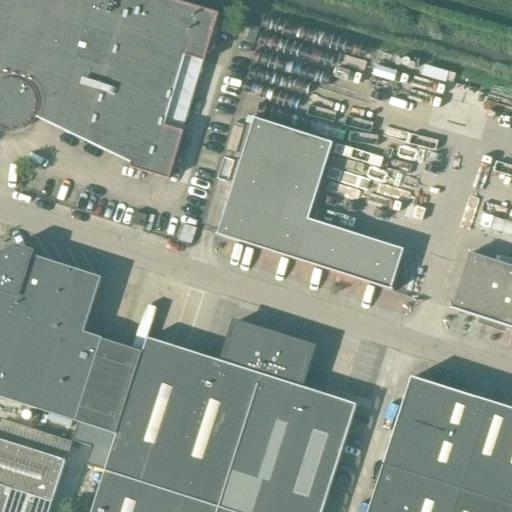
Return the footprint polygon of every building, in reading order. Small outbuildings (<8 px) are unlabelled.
[(165,126),(185,56),(205,62),(219,14),(171,0),(0,0),(0,128),(1,129),(3,130),(6,130),(9,131),(12,131),(14,131),(17,130),(20,130),(23,129),(25,127),(28,126),(30,124),(32,122),(33,120),(35,117),(131,164),(130,168),(170,180),(184,132),(165,126)] [(404,250),(308,220),(333,144),(254,119),(217,235),(243,244),(394,292),(395,290),(391,289),(404,250)] [(143,228),(147,216),(135,213),(132,224),(143,228)] [(0,259),(0,398),(76,422),(98,429),(117,435),(141,358),(143,353),(124,347),(102,340),(103,339),(84,333),(102,278),(16,251),(0,259)] [(511,266),(470,253),(453,309),(449,307),(448,309),(511,329),(511,266)] [(404,258),(395,284),(417,292),(426,267),(404,258)] [(219,508),(273,340),(263,337),(264,332),(235,323),(222,362),(204,357),(198,376),(141,358),(105,472),(219,508)] [(283,343),(273,340),(219,508),(230,511),(322,511),(357,405),(300,387),(313,348),(284,339),(283,343)] [(511,511),(511,409),(412,378),(368,511),(511,511)] [(6,420),(0,438),(68,459),(73,441),(6,420)] [(0,511),(49,511),(66,461),(0,439),(0,511)] [(218,511),(219,508),(105,472),(92,511),(218,511)]
